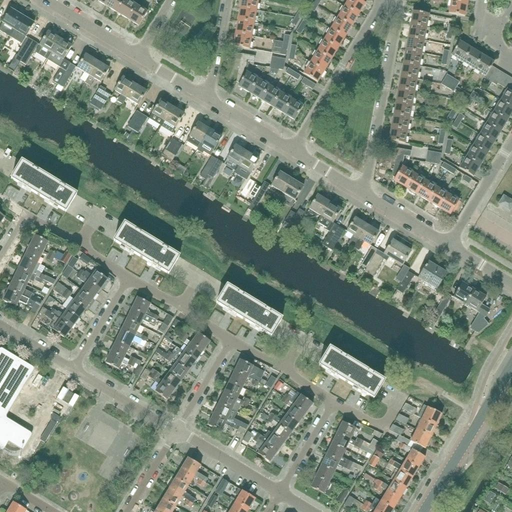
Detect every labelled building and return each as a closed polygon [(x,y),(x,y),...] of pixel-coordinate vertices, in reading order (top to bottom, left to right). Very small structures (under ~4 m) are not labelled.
[(116,13),(123,0),(108,0),(105,6),(116,13)] [(127,20),(136,6),(126,0),(123,0),(116,13),(127,20)] [(258,0),(241,0),(240,8),(256,11),(258,0)] [(366,4),(361,1),(359,0),(348,0),(344,7),(358,16),(366,4)] [(465,17),(467,4),(451,1),(448,14),(465,17)] [(314,13),(318,7),(313,4),(309,10),(314,13)] [(139,26),(147,13),(136,6),(127,20),(139,26)] [(351,27),(358,16),(344,7),(338,19),(351,27)] [(256,11),(240,8),(238,21),(254,23),(256,11)] [(14,30),(22,17),(10,10),(2,23),(14,30)] [(427,29),(429,15),(413,12),(410,26),(427,29)] [(26,37),(34,24),(22,17),(14,30),(26,37)] [(295,28),(299,21),(295,19),(291,26),(295,28)] [(344,38),(351,27),(338,19),(331,30),(344,38)] [(300,26),(304,29),(308,23),(303,20),(300,26)] [(251,37),(254,23),(238,21),(235,34),(251,37)] [(300,36),(304,29),(300,26),(296,33),(300,36)] [(424,41),(427,29),(410,26),(408,38),(424,41)] [(338,49),(344,38),(331,30),(324,41),(338,49)] [(49,33),(48,32),(40,46),(51,53),(60,39),(54,36),(54,35),(51,33),(49,33)] [(249,50),(251,37),(235,34),(233,47),(249,50)] [(20,62),(33,41),(27,38),(15,59),(20,62)] [(422,54),(424,41),(408,38),(405,51),(422,54)] [(59,67),(63,60),(71,47),(60,39),(51,53),(47,60),(59,67)] [(33,41),(20,62),(25,65),(38,45),(33,41)] [(331,60),(338,49),(324,41),(317,52),(331,60)] [(463,63),(471,49),(459,42),(451,56),(463,63)] [(474,70),(482,56),(471,49),(463,63),(474,70)] [(419,67),(422,54),(405,51),(403,64),(419,67)] [(324,72),(331,60),(317,52),(310,64),(324,72)] [(89,76),(97,62),(85,55),(77,69),(89,76)] [(254,63),(255,57),(241,55),(240,61),(248,62),(254,63)] [(491,67),(494,63),(482,56),(474,70),(485,77),(491,67)] [(284,66),(285,60),(272,58),(271,63),(284,66)] [(246,73),(248,62),(240,61),(236,82),(239,84),(246,73)] [(101,83),(109,69),(97,62),(89,76),(84,83),(89,86),(94,79),(101,83)] [(70,64),(66,72),(58,85),(56,89),(60,92),(62,88),(63,88),(75,67),(70,64)] [(317,83),(324,72),(310,64),(304,75),(317,83)] [(417,80),(419,67),(403,64),(400,77),(417,80)] [(487,84),(489,82),(496,70),(491,67),(485,77),(483,81),(487,84)] [(58,85),(66,72),(60,68),(52,82),(52,81),(49,87),(54,90),(57,85),(58,85)] [(496,86),(497,84),(503,74),(498,71),(491,83),(496,86)] [(293,72),(290,77),(298,81),(301,77),(293,72)] [(258,80),(256,78),(246,73),(239,84),(238,87),(249,94),(258,80)] [(447,76),(447,75),(445,74),(440,84),(448,89),(451,84),(444,80),(447,76)] [(502,87),(508,77),(503,74),(497,84),(502,87)] [(453,79),(447,75),(447,76),(444,80),(451,84),(454,79),(453,79)] [(414,93),(417,80),(400,77),(398,90),(414,93)] [(507,90),(511,81),(511,79),(508,77),(502,87),(507,90)] [(126,99),(134,85),(123,78),(114,91),(121,95),(117,102),(122,105),(126,99)] [(313,91),(316,86),(304,79),(301,84),(313,91)] [(261,101),(269,87),(258,80),(249,94),(261,101)] [(138,106),(146,92),(134,85),(126,99),(138,106)] [(95,108),(105,92),(106,90),(100,87),(90,104),(95,108)] [(272,107),(280,93),(269,87),(261,101),(272,107)] [(412,106),(414,93),(398,90),(396,103),(412,106)] [(511,93),(507,90),(500,102),(511,108),(511,93)] [(105,92),(95,108),(100,111),(110,95),(105,92)] [(283,114),(292,100),(280,93),(272,107),(283,114)] [(470,99),(470,98),(469,98),(465,104),(470,107),(474,101),(470,99)] [(294,121),(303,107),(292,100),(283,114),(294,121)] [(161,127),(164,121),(172,108),(160,101),(149,119),(161,127)] [(507,121),(511,113),(511,108),(500,102),(493,113),(507,121)] [(410,119),(412,106),(396,103),(393,116),(410,119)] [(451,113),(455,116),(459,110),(454,107),(450,113),(451,113)] [(176,129),(184,115),(172,108),(164,121),(161,127),(165,129),(168,124),(176,129)] [(132,130),(142,115),(137,112),(127,127),(132,130)] [(451,122),(455,116),(451,113),(450,113),(446,120),(451,122)] [(500,133),(507,121),(493,113),(486,124),(500,133)] [(455,121),(460,124),(464,117),(459,114),(455,121)] [(142,115),(132,130),(138,134),(148,118),(142,115)] [(407,131),(410,119),(393,116),(391,128),(407,131)] [(456,129),(460,124),(455,121),(452,127),(456,129)] [(198,149),(201,144),(210,130),(198,123),(186,142),(198,149)] [(493,144),(500,133),(486,124),(480,135),(493,144)] [(405,144),(407,131),(391,128),(388,141),(405,144)] [(213,151),(221,138),(210,130),(201,144),(198,149),(197,151),(203,155),(207,148),(213,151)] [(487,155),(493,144),(480,135),(473,147),(487,155)] [(166,160),(177,142),(171,139),(162,155),(162,156),(162,157),(166,160)] [(177,142),(166,160),(171,163),(172,161),(172,162),(182,146),(177,142)] [(236,172),(239,167),(247,153),(235,146),(224,165),(236,172)] [(480,166),(487,155),(473,147),(466,158),(480,166)] [(410,158),(411,152),(397,150),(396,155),(410,158)] [(440,161),(441,155),(428,152),(426,158),(440,161)] [(247,179),(250,174),(259,160),(247,153),(239,167),(236,172),(242,176),(240,178),(245,181),(246,179),(247,179)] [(409,160),(410,158),(396,155),(392,177),(395,179),(402,167),(402,166),(406,167),(407,160),(409,160)] [(439,167),(440,161),(426,158),(425,164),(439,167)] [(473,177),(480,166),(466,158),(459,169),(473,177)] [(207,176),(217,161),(214,166),(209,162),(202,173),(207,176)] [(217,161),(207,176),(213,180),(222,164),(217,161)] [(33,168),(33,169),(22,162),(11,180),(38,196),(49,179),(38,172),(38,171),(33,168)] [(405,188),(414,175),(402,167),(395,179),(393,181),(405,188)] [(449,167),(446,171),(453,176),(456,171),(449,167)] [(283,193),(291,180),(280,173),(271,186),(283,193)] [(416,195),(425,181),(414,175),(405,188),(416,195)] [(469,185),(471,180),(465,177),(462,181),(469,185)] [(60,185),(49,179),(38,196),(66,213),(76,195),(65,188),(60,185)] [(245,199),(247,196),(254,184),(248,180),(239,196),(245,199)] [(295,201),(303,187),(291,180),(283,193),(295,201)] [(428,202),(436,188),(425,181),(416,195),(428,202)] [(253,213),(270,185),(264,182),(248,209),(253,213)] [(439,209),(447,195),(436,188),(428,202),(439,209)] [(450,215),(458,202),(447,195),(439,209),(450,215)] [(321,216),(329,203),(317,196),(309,209),(321,216)] [(504,208),(508,200),(503,197),(499,205),(504,208)] [(333,224),(341,210),(329,203),(321,216),(317,223),(327,229),(326,230),(330,233),(322,245),(327,249),(340,228),(333,224)] [(294,229),(304,213),(299,209),(296,215),(289,226),(294,229)] [(289,226),(296,215),(290,211),(283,222),(289,226)] [(353,248),(358,239),(367,226),(355,218),(346,232),(353,236),(348,245),(353,248)] [(136,231),(124,224),(114,242),(141,258),(152,241),(141,234),(136,231)] [(370,247),(378,233),(367,226),(358,239),(353,248),(358,251),(363,242),(370,247)] [(328,259),(345,231),(340,228),(327,249),(323,256),(328,259)] [(42,253),(48,242),(35,236),(29,247),(42,253)] [(163,247),(163,248),(152,241),(141,258),(168,275),(179,257),(168,250),(163,247)] [(402,266),(411,252),(392,241),(384,255),(402,266)] [(37,264),(42,253),(29,247),(24,258),(37,264)] [(369,263),(375,255),(377,251),(371,247),(365,258),(364,260),(369,263)] [(65,265),(71,256),(66,253),(60,262),(65,265)] [(383,260),(381,259),(375,255),(369,263),(366,269),(364,271),(373,277),(383,260)] [(37,278),(39,274),(39,273),(37,272),(40,265),(37,264),(24,258),(19,269),(37,278)] [(73,269),(78,261),(73,258),(68,266),(73,269)] [(366,269),(369,263),(364,260),(361,265),(366,269)] [(436,291),(446,274),(428,263),(418,279),(425,283),(424,284),(436,291)] [(407,275),(408,273),(410,271),(404,267),(401,271),(407,275)] [(43,280),(37,278),(19,269),(13,279),(26,286),(29,281),(33,283),(34,280),(35,281),(41,284),(43,280)] [(86,272),(84,273),(81,270),(76,277),(81,281),(84,278),(88,281),(93,284),(100,290),(107,280),(96,271),(92,276),(86,272)] [(407,275),(396,292),(397,292),(395,295),(402,299),(403,296),(402,295),(414,277),(408,273),(407,275)] [(24,290),(26,286),(13,279),(8,290),(40,306),(43,302),(28,295),(29,293),(24,290)] [(100,290),(93,284),(88,281),(81,291),(93,300),(100,290)] [(55,287),(69,297),(72,294),(59,284),(60,284),(57,283),(55,287)] [(469,287),(464,284),(462,284),(454,298),(465,305),(476,289),(471,286),(470,286),(469,287)] [(242,320),(254,303),(243,296),(244,296),(239,293),(238,293),(227,286),(216,304),(242,320)] [(67,301),(69,297),(55,287),(53,291),(67,301)] [(486,318),(490,310),(482,305),(486,298),(480,294),(480,293),(480,291),(476,289),(465,305),(479,314),(476,319),(481,322),(484,317),(486,318)] [(40,306),(8,290),(3,301),(16,308),(18,302),(32,309),(30,312),(35,315),(40,306)] [(86,309),(93,300),(81,291),(74,301),(86,309)] [(449,302),(452,297),(447,294),(434,314),(440,318),(449,303),(449,302)] [(150,318),(152,314),(147,312),(150,304),(137,298),(132,309),(150,318)] [(438,302),(438,301),(436,300),(432,307),(433,307),(427,318),(430,320),(436,309),(437,310),(440,304),(438,302)] [(79,319),(86,309),(74,301),(67,310),(79,319)] [(271,337),(282,319),(270,313),(271,312),(266,309),(265,310),(254,303),(242,320),(271,337)] [(72,329),(50,313),(47,311),(42,308),(37,317),(42,320),(44,316),(53,322),(49,328),(64,339),(72,329)] [(156,321),(150,318),(132,309),(127,320),(140,326),(142,321),(149,324),(150,323),(154,325),(156,321)] [(58,312),(57,313),(52,310),(50,313),(72,329),(79,319),(67,310),(63,315),(58,312)] [(227,312),(215,314),(216,320),(228,318),(227,312)] [(163,324),(168,327),(173,318),(168,315),(163,324)] [(238,332),(243,321),(238,319),(233,330),(238,332)] [(475,332),(481,322),(476,319),(470,329),(475,332)] [(151,345),(153,341),(136,333),(140,326),(127,320),(121,331),(134,337),(139,339),(150,345),(151,345)] [(163,334),(168,327),(163,324),(158,332),(163,334)] [(129,348),(134,337),(121,331),(116,341),(129,348)] [(186,340),(190,335),(185,331),(181,336),(186,340)] [(203,352),(210,342),(198,334),(191,344),(203,352)] [(148,348),(150,345),(139,339),(137,343),(148,348)] [(124,359),(129,348),(116,341),(111,352),(124,359)] [(196,362),(203,352),(191,344),(184,353),(196,362)] [(196,362),(184,353),(176,347),(171,354),(169,352),(166,355),(172,360),(177,363),(188,371),(196,362)] [(170,363),(172,360),(166,355),(158,349),(156,353),(170,363)] [(341,355),(330,349),(319,366),(346,383),(357,365),(346,358),(341,355)] [(2,351),(2,350),(0,352),(0,367),(8,372),(0,384),(0,448),(1,449),(1,450),(4,445),(5,445),(5,444),(8,440),(21,448),(21,449),(30,435),(29,435),(15,427),(16,426),(15,426),(14,426),(2,419),(2,418),(1,417),(5,410),(7,407),(9,408),(10,407),(9,407),(17,393),(18,394),(18,393),(17,393),(23,383),(24,384),(24,383),(32,369),(32,370),(33,369),(26,365),(25,364),(25,365),(2,351)] [(118,370),(124,359),(111,352),(105,363),(118,370)] [(129,361),(138,366),(139,367),(142,363),(131,357),(129,361)] [(259,383),(261,379),(255,377),(259,370),(240,360),(234,372),(247,378),(253,381),(259,383)] [(181,381),(188,371),(177,363),(170,373),(181,381)] [(368,371),(368,372),(357,365),(346,383),(373,399),(384,382),(373,375),(373,374),(368,371)] [(143,369),(139,367),(138,366),(136,369),(133,374),(137,377),(143,369)] [(145,382),(150,373),(145,370),(140,379),(145,382)] [(242,389),(247,378),(234,372),(229,382),(242,389)] [(174,391),(181,381),(170,373),(162,382),(174,391)] [(162,382),(158,379),(152,375),(150,378),(155,382),(150,389),(167,401),(174,391),(162,382)] [(271,389),(276,380),(271,377),(265,386),(271,389)] [(237,399),(242,389),(229,382),(224,393),(237,399)] [(242,402),(237,399),(224,393),(219,404),(232,410),(237,413),(241,406),(242,407),(243,407),(246,408),(248,405),(242,402)] [(305,415),(313,404),(301,396),(293,406),(305,415)] [(293,406),(289,402),(284,399),(281,402),(291,410),(286,416),(298,424),(305,415),(293,406)] [(237,413),(232,410),(219,404),(213,415),(226,421),(237,427),(239,423),(234,420),(237,413)] [(412,415),(415,409),(405,404),(402,410),(412,415)] [(436,427),(442,415),(427,408),(421,420),(436,427)] [(265,422),(269,418),(263,414),(260,419),(265,422)] [(286,416),(282,422),(272,414),(269,418),(291,434),(298,424),(286,416)] [(245,430),(237,427),(226,421),(213,415),(208,426),(225,434),(228,427),(238,431),(235,436),(240,439),(245,430)] [(405,426),(408,420),(399,415),(395,420),(405,426)] [(284,444),(291,434),(269,418),(267,421),(277,429),(272,435),(284,444)] [(431,438),(436,427),(421,420),(416,431),(431,438)] [(350,440),(356,429),(343,422),(337,433),(350,440)] [(400,436),(403,430),(392,425),(389,431),(399,436),(400,436)] [(425,449),(431,438),(416,431),(411,442),(422,448),(425,449)] [(253,435),(248,432),(242,441),(248,444),(253,435)] [(356,443),(350,440),(337,433),(332,444),(345,451),(349,444),(367,454),(365,457),(369,459),(370,455),(373,451),(368,449),(361,445),(356,443)] [(260,441),(263,438),(258,434),(253,441),(258,445),(257,446),(262,449),(258,454),(269,463),(277,453),(265,445),(260,441)] [(277,453),(284,444),(272,435),(265,445),(277,453)] [(411,442),(400,436),(399,436),(396,441),(401,444),(407,447),(411,442)] [(373,451),(378,443),(373,440),(370,445),(368,448),(373,451)] [(418,454),(422,448),(411,442),(407,447),(418,454)] [(342,458),(345,451),(332,444),(327,455),(351,467),(354,469),(360,472),(362,468),(342,458)] [(418,454),(407,447),(401,444),(399,448),(405,452),(410,455),(406,461),(418,469),(425,458),(418,454)] [(380,460),(383,455),(376,451),(374,455),(380,460)] [(351,467),(327,455),(321,466),(334,472),(338,465),(352,473),(354,469),(351,467)] [(374,469),(379,460),(373,456),(367,465),(374,469)] [(200,466),(194,462),(188,459),(181,469),(194,477),(200,480),(205,484),(208,480),(197,473),(200,466)] [(402,467),(390,460),(388,464),(397,469),(400,471),(412,479),(418,469),(406,461),(402,467)] [(329,483),(334,472),(321,466),(316,477),(329,483)] [(188,487),(194,477),(181,469),(175,479),(188,487)] [(412,479),(400,471),(397,469),(394,473),(395,473),(391,480),(394,481),(406,489),(412,479)] [(372,483),(374,480),(365,474),(363,477),(372,483)] [(335,486),(329,483),(316,477),(311,488),(329,497),(335,486)] [(182,497),(188,487),(175,479),(169,490),(182,497)] [(497,487),(509,491),(511,483),(500,479),(497,487)] [(218,489),(223,492),(228,483),(223,480),(218,489)] [(390,487),(385,484),(379,481),(376,485),(382,489),(387,492),(400,499),(406,489),(394,481),(390,487)] [(175,508),(182,497),(169,490),(163,500),(175,508)] [(349,493),(344,490),(342,490),(335,501),(342,505),(349,493)] [(248,510),(255,499),(242,492),(236,502),(248,510)] [(394,510),(400,499),(387,492),(381,502),(394,510)] [(485,503),(494,509),(500,500),(492,494),(485,503)] [(210,501),(216,504),(219,499),(214,496),(210,501)] [(349,509),(355,500),(349,497),(344,506),(349,509)] [(172,511),(175,508),(163,500),(156,510),(159,511),(172,511)] [(212,510),(216,504),(210,501),(207,507),(212,510)] [(363,505),(369,509),(372,505),(366,501),(363,505)] [(247,511),(248,510),(236,502),(229,511),(247,511)] [(392,511),(394,510),(381,502),(374,511),(392,511)] [(25,511),(26,511),(13,503),(7,511),(25,511)]
